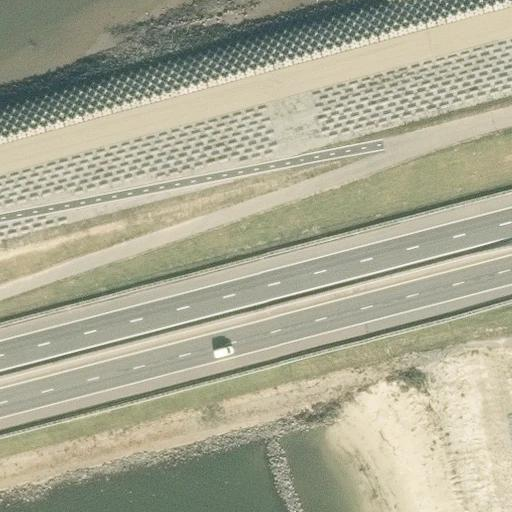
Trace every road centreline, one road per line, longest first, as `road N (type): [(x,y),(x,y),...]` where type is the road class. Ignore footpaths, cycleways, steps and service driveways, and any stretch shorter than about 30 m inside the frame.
road 1 (motorway): [(511,222),(0,356)]
road 2 (motorway): [(0,402),(511,269)]
